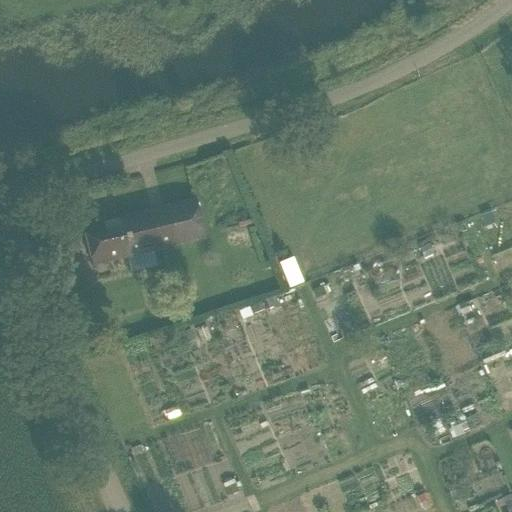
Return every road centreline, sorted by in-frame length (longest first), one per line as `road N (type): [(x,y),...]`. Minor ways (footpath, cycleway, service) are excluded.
road 1 (unclassified): [(12,195),(301,107),(431,54),(510,0)]
road 2 (residential): [(125,511),(12,195)]
road 3 (track): [(204,511),(422,428),(442,450)]
